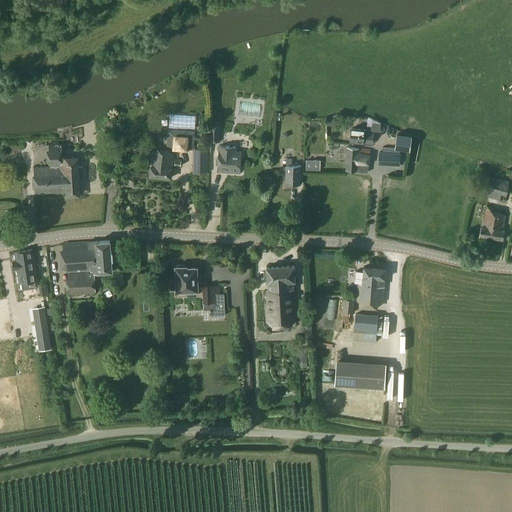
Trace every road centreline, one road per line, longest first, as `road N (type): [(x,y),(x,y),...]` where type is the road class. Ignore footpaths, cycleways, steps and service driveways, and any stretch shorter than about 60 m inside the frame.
road 1 (tertiary): [(0,246),(123,233),(391,246),(511,268)]
road 2 (unclassified): [(0,454),(153,430),(511,449)]
